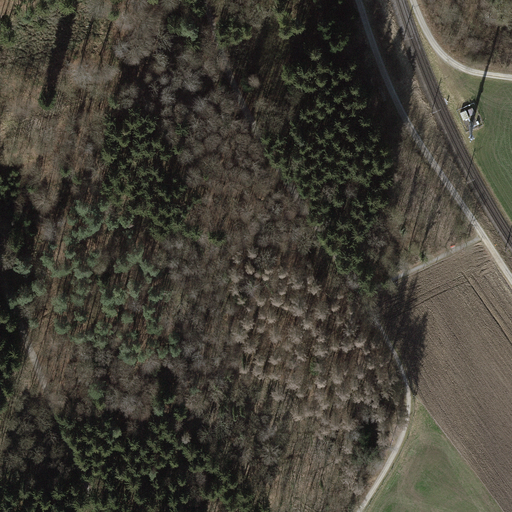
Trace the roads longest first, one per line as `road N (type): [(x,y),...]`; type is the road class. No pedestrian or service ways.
road 1 (track): [(205,0),(244,107),(403,375),(404,430),(359,511)]
road 2 (track): [(357,0),(407,122),(511,280)]
road 3 (track): [(0,273),(99,511)]
road 4 (track): [(414,0),(446,57),(511,77)]
